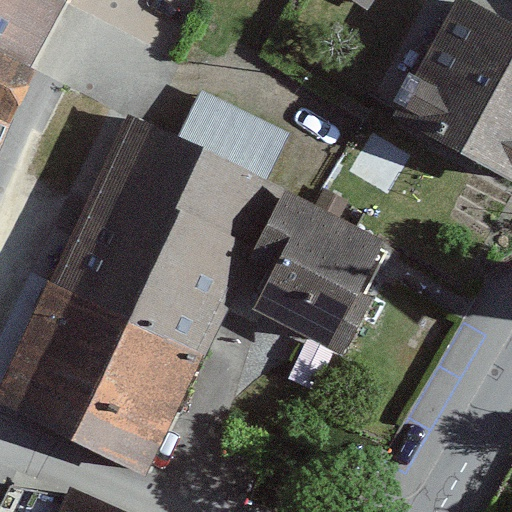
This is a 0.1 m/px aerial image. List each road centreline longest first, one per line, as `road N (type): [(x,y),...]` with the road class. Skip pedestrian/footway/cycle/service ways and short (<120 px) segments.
road 1 (unclassified): [(176,511),(0,425)]
road 2 (tertiary): [(444,511),(511,402)]
